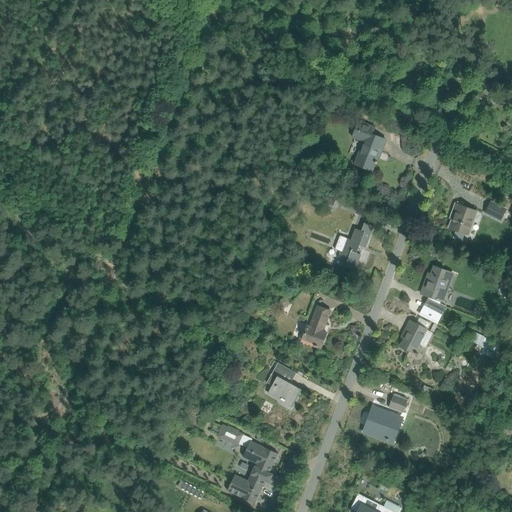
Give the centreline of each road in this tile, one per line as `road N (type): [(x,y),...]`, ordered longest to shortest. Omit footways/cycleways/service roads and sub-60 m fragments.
road 1 (unclassified): [(302,511),(442,134)]
road 2 (track): [(429,128),(207,6)]
